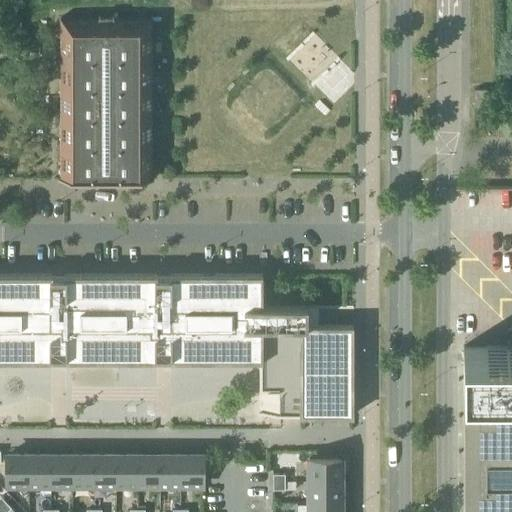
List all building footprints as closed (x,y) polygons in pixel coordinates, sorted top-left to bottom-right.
[(59,177),(58,177),(57,177),(57,179),(153,179),(153,177),(151,177),(151,17),(113,17),(111,17),(111,19),(99,20),(99,17),(98,17),(59,18),(59,177)] [(473,90),(473,106),(486,106),(486,90),(480,90),(473,90)] [(0,359),(4,360),(4,361),(6,361),(6,360),(19,360),(19,361),(21,361),(21,360),(34,360),(34,361),(36,361),(36,360),(49,360),(49,361),(66,361),(66,360),(79,360),(79,361),(81,361),(81,360),(94,360),(94,361),(96,361),(96,360),(109,360),(109,361),(111,361),(111,360),(124,360),(124,361),(126,361),(126,360),(139,360),(139,361),(141,361),(141,360),(154,360),(154,361),(171,361),(171,360),(184,360),(184,361),(186,361),(186,360),(199,360),(199,361),(201,361),(201,360),(214,360),(214,361),(216,361),(216,360),(229,360),(229,361),(231,361),(231,360),(244,360),(244,361),(246,361),(246,360),(258,360),(258,416),(352,416),(352,325),(307,325),(307,306),(262,307),(262,275),(0,274),(0,359)] [(462,511),(511,511),(511,346),(508,346),(508,340),(507,340),(507,346),(462,346),(463,406),(462,511)] [(6,485),(28,485),(28,454),(6,454),(6,485)] [(28,485),(50,485),(50,454),(28,454),(28,485)] [(50,485),(72,485),(72,454),(50,454),(50,485)] [(72,485),(93,485),(93,454),(72,454),(72,485)] [(93,485),(115,485),(115,454),(93,454),(93,485)] [(115,485),(136,485),(136,454),(115,454),(115,485)] [(136,485),(158,485),(158,454),(136,454),(136,485)] [(158,485),(180,485),(180,454),(158,454),(158,485)] [(180,454),(180,485),(202,485),(202,454),(180,454)] [(309,459),(309,481),(340,481),(340,459),(309,459)] [(309,481),(309,503),(340,503),(340,481),(309,481)] [(5,502),(0,506),(0,511),(5,511),(11,508),(5,502)] [(298,511),(305,511),(306,502),(299,502),(298,511)] [(309,503),(308,511),(340,511),(340,503),(309,503)]
